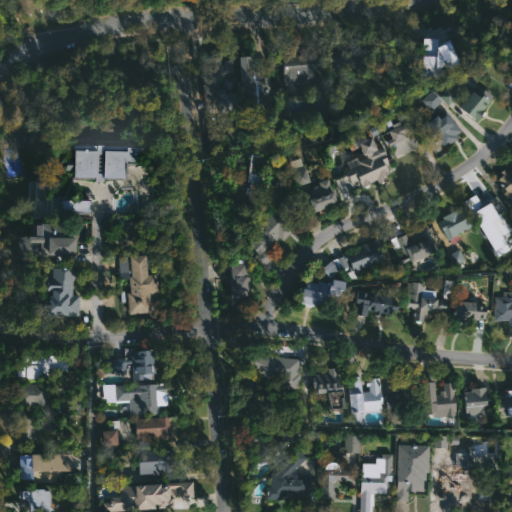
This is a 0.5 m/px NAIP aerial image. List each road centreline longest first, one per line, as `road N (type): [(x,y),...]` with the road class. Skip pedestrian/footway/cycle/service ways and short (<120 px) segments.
road 1 (residential): [(511,359),(466,361),(307,338),(78,342),(0,329)]
road 2 (residential): [(226,511),(180,16)]
road 3 (residential): [(420,0),(135,20),(73,33),(0,70)]
road 4 (residential): [(260,337),(278,292),(319,240),(451,176),(511,122)]
